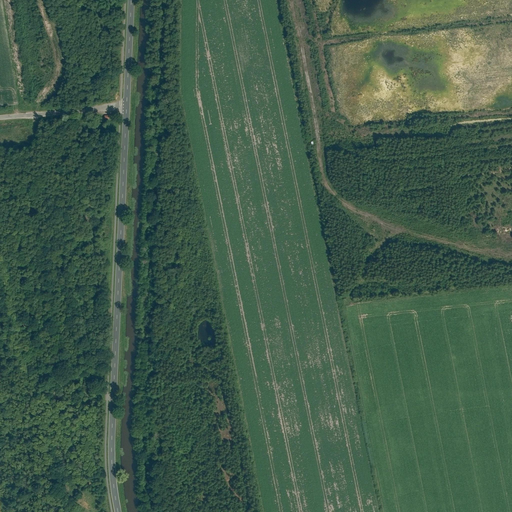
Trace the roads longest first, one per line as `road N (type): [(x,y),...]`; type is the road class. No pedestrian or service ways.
road 1 (tertiary): [(117,511),(110,451),(125,106)]
road 2 (unclassified): [(0,116),(125,106)]
